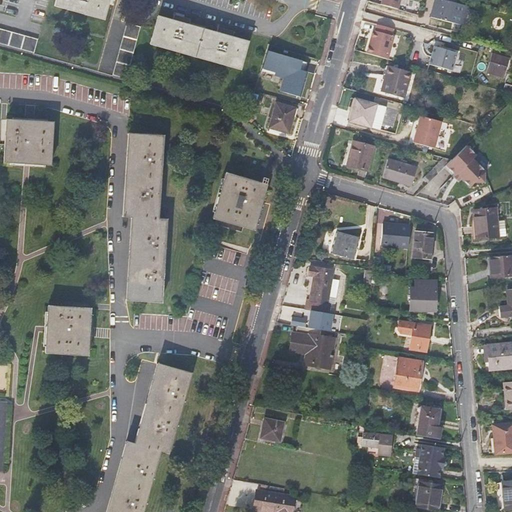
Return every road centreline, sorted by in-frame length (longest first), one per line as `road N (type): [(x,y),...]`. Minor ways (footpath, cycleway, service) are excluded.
road 1 (residential): [(476,511),(448,219),(304,174)]
road 2 (residential): [(209,511),(304,174)]
road 3 (residential): [(304,174),(351,0)]
